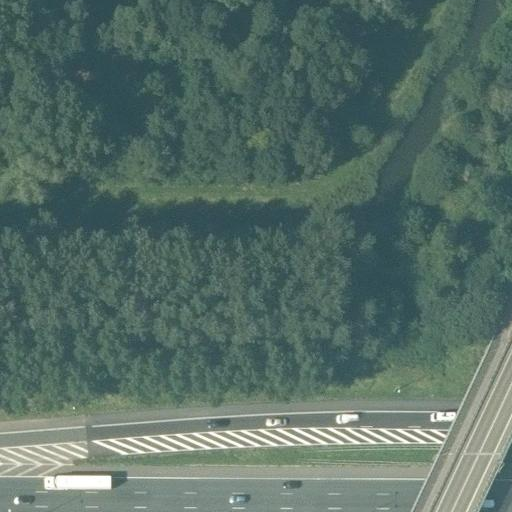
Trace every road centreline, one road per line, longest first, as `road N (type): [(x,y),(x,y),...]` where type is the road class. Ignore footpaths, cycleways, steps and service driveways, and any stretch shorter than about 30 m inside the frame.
road 1 (unknown): [(436,0),(342,166),(326,180),(300,188),(0,192)]
road 2 (motorway): [(511,421),(199,426),(0,442)]
road 3 (motorway): [(511,506),(0,500)]
road 4 (secondary): [(511,380),(450,511)]
